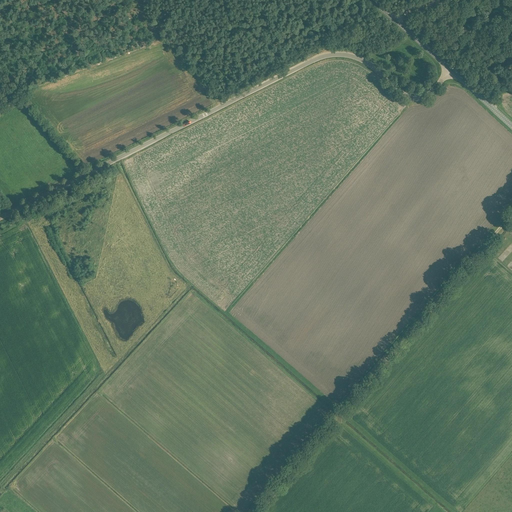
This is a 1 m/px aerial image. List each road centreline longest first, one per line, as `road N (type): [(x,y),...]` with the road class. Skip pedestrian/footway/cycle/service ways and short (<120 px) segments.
road 1 (unclassified): [(0,217),(327,55),(369,63),(412,98),(450,69)]
road 2 (track): [(252,511),(511,215)]
